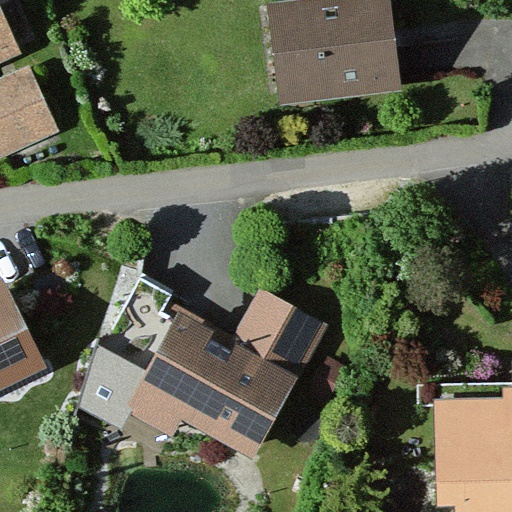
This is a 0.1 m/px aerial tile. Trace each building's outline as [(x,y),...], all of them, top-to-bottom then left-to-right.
[(384,0),(372,0),(272,12),(284,107),(396,93),(384,0)] [(0,30),(0,59),(11,55),(0,30)] [(24,75),(0,87),(0,157),(52,132),(24,75)] [(236,350),(183,322),(138,409),(252,468),(324,329),(263,298),(236,350)] [(0,300),(0,378),(29,366),(0,300)] [(501,404),(435,405),(437,511),(511,511),(511,396),(501,397),(501,404)]
